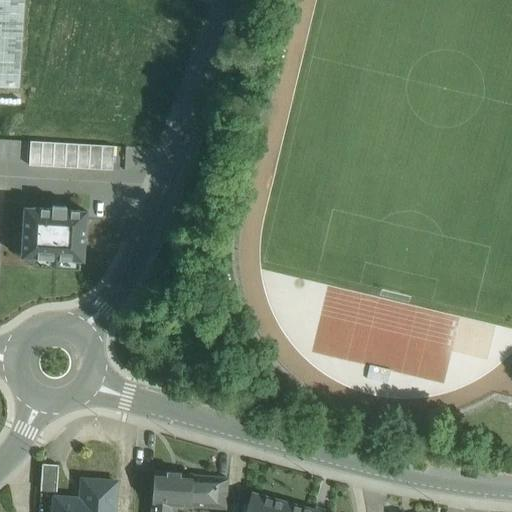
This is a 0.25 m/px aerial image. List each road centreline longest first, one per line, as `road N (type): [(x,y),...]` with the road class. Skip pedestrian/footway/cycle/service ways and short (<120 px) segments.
road 1 (tertiary): [(511,487),(440,481),(87,384)]
road 2 (residential): [(233,0),(138,254),(80,335)]
